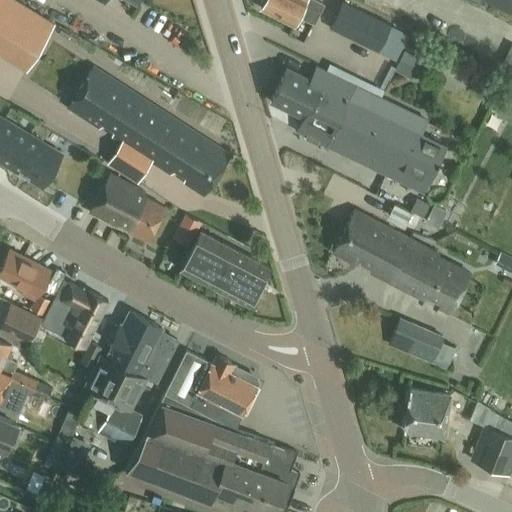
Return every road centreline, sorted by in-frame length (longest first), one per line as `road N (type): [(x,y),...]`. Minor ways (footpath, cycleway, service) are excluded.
road 1 (unclassified): [(314,340),(270,348),(0,194)]
road 2 (tertiary): [(314,340),(217,0)]
road 3 (tertiary): [(506,511),(421,477),(357,486)]
road 4 (tertiary): [(357,486),(314,340)]
